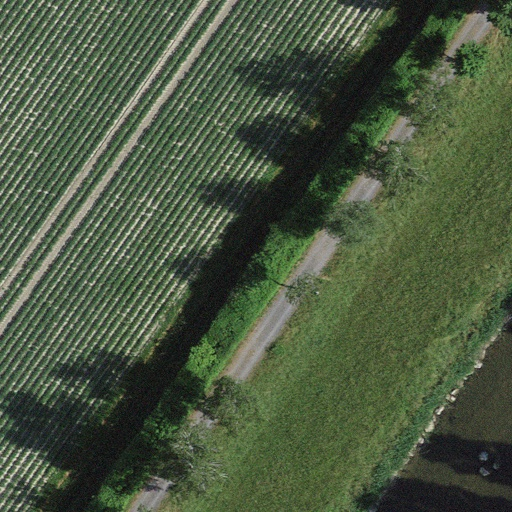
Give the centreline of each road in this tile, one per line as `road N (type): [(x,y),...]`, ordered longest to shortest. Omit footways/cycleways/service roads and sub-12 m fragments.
road 1 (track): [(78,511),(439,0)]
road 2 (track): [(191,511),(511,51)]
